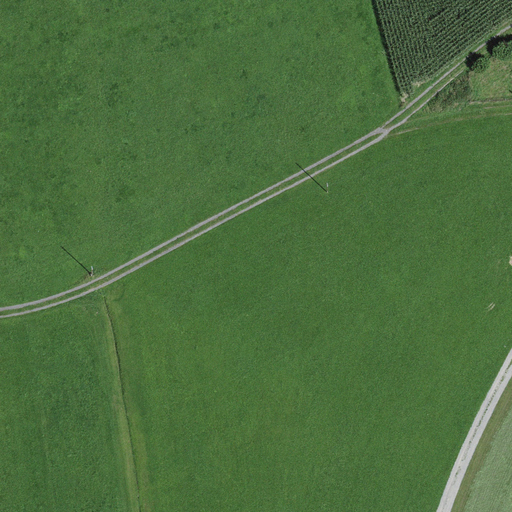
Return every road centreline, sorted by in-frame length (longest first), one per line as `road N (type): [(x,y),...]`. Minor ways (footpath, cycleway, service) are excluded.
road 1 (track): [(511,33),(350,156),(80,299),(0,314)]
road 2 (track): [(511,366),(442,511)]
road 3 (track): [(393,123),(511,110)]
